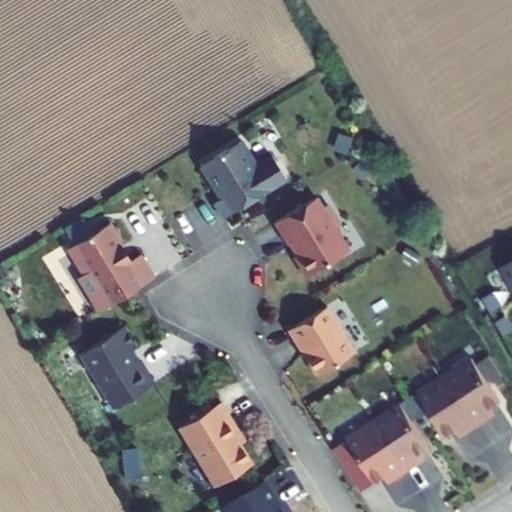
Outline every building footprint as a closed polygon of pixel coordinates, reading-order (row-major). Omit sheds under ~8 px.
[(215,203),(224,218),(287,179),(272,155),(257,164),(242,140),(202,165),(223,198),(215,203)] [(316,197),(275,222),(289,245),(291,243),(298,254),(296,256),(308,275),(349,250),(335,228),(337,220),(327,204),(322,207),(316,197)] [(90,296),(99,312),(133,291),(155,278),(141,255),(131,261),(119,241),(121,240),(111,223),(68,249),(85,275),(89,273),(100,290),(90,296)] [(511,261),(502,268),(511,286),(511,261)] [(328,306),(289,330),(299,345),(300,345),(318,375),(355,352),(328,306)] [(124,326),(80,353),(114,408),(155,383),(141,360),(139,361),(132,351),(138,348),(124,326)] [(473,358),(446,376),(478,425),(490,417),(487,412),(502,403),(473,358)] [(446,376),(419,393),(447,437),(462,428),(465,433),(478,425),(446,376)] [(233,418),(222,401),(180,427),(216,486),(254,463),(241,443),(228,421),(233,418)] [(402,404),(375,422),(407,471),(420,463),(417,458),(431,449),(402,404)] [(228,421),(241,443),(246,440),(233,418),(228,421)] [(349,440),(335,449),(343,463),(357,454),(377,484),(391,474),(395,479),(407,471),(375,422),(348,439),(349,440)] [(223,506),(226,511),(286,511),(267,480),(223,506)]
